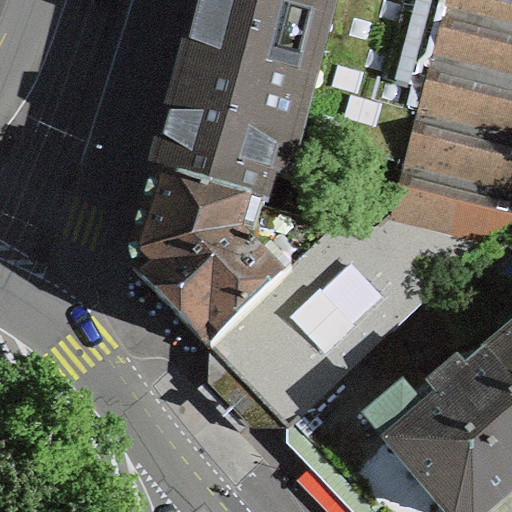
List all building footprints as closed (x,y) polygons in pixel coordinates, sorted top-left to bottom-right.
[(331,8),(332,0),(202,0),(196,22),(307,52),(319,5),(331,8)] [(429,291),(510,224),(511,221),(511,0),(332,0),(331,8),(319,5),(307,52),(286,131),(406,165),(394,213),(377,229),(335,228),(209,348),(227,367),(287,430),(388,334),(431,293),(429,291)] [(175,99),(286,131),(307,52),(196,22),(184,70),(175,99)] [(153,176),(263,208),(286,131),(175,99),(158,160),(153,176)] [(209,348),(335,228),(263,208),(153,176),(135,234),(130,252),(129,259),(130,263),(133,269),(209,348)] [(429,291),(431,293),(487,361),(511,390),(511,226),(510,224),(429,291)] [(388,334),(287,430),(328,472),(365,511),(491,511),(511,495),(511,390),(487,361),(469,376),(459,365),(432,387),(388,334)]
